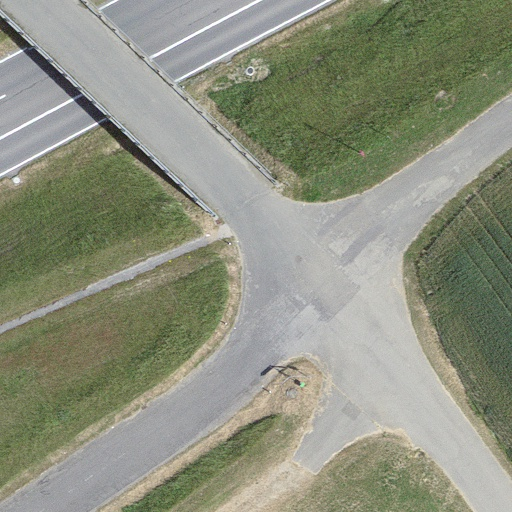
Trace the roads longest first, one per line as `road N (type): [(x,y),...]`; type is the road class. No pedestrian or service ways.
road 1 (secondary): [(41,511),(204,399),(326,279)]
road 2 (secondary): [(326,279),(505,511)]
road 3 (secondary): [(248,200),(36,0)]
road 4 (primary): [(223,0),(0,119)]
